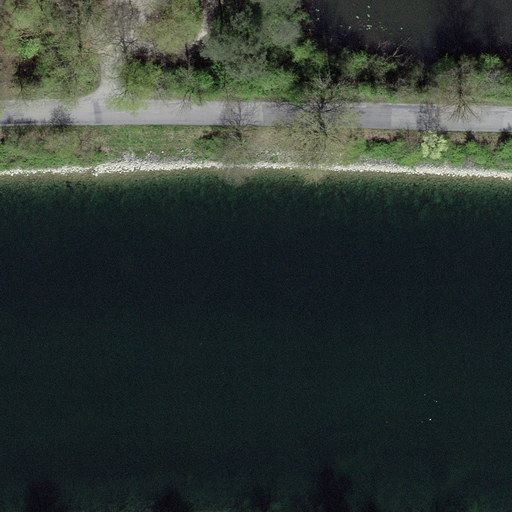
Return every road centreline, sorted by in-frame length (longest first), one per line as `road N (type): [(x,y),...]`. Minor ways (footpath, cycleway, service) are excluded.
road 1 (unclassified): [(0,114),(511,121)]
road 2 (track): [(108,110),(101,41),(64,0)]
